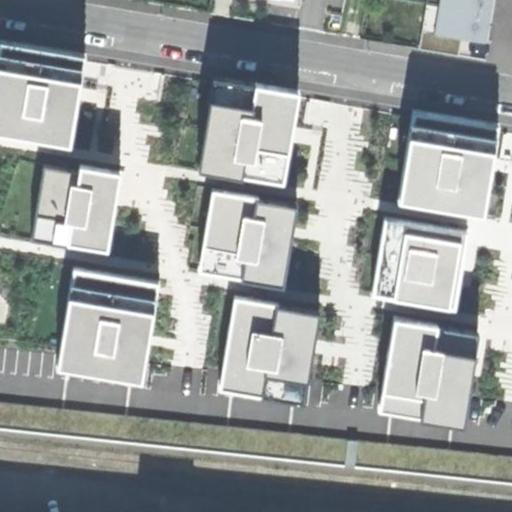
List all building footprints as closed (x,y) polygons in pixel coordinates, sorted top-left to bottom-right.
[(438,0),(433,31),(461,36),(483,40),(489,0),(438,0)] [(433,31),(421,29),(417,49),(458,56),(461,36),(433,31)] [(85,54),(1,40),(0,43),(0,130),(70,142),(78,90),(85,54)] [(297,95),(213,81),(198,169),(282,183),(290,132),(297,95)] [(497,128),(414,116),(401,203),(484,216),(497,128)] [(121,170),(80,164),(79,169),(43,163),(31,238),(70,244),(70,242),(108,248),(121,170)] [(298,201),(214,187),(199,276),(283,290),(293,229),(298,201)] [(467,232),(384,220),(371,303),(455,315),(467,232)] [(158,281),(74,267),(57,365),(141,379),(158,281)] [(321,314),(237,299),(222,388),(306,402),(316,342),(321,314)] [(476,337),(392,325),(379,412),(463,424),(476,337)]
